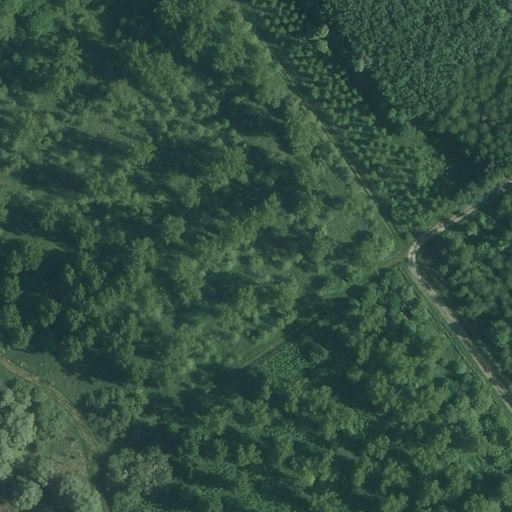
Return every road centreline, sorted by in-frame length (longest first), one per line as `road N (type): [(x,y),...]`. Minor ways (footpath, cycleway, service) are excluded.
road 1 (track): [(231,0),(511,404)]
road 2 (track): [(511,180),(155,429),(104,451)]
road 3 (track): [(0,361),(50,393),(104,451),(115,511)]
